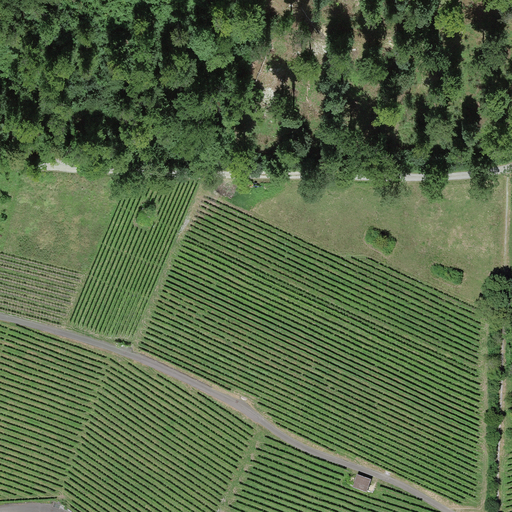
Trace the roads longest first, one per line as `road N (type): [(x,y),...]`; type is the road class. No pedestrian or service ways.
road 1 (track): [(511,169),(453,178),(330,178),(0,167)]
road 2 (track): [(446,511),(387,478),(304,448),(151,363),(0,318)]
